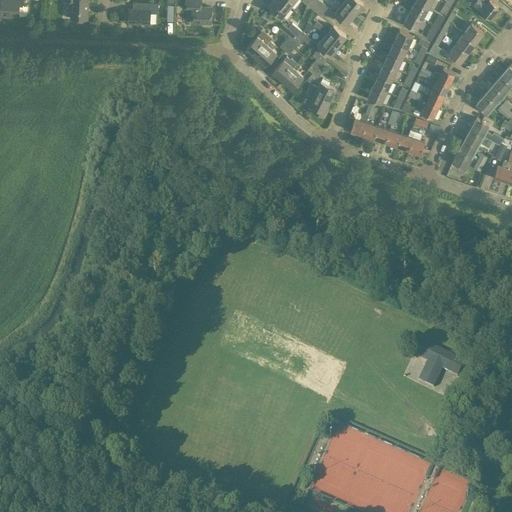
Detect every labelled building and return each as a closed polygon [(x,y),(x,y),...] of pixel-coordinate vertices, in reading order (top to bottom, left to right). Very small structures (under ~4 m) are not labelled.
[(0,0),(0,14),(19,15),(27,15),(28,6),(23,6),(22,0),(0,0)] [(70,0),(70,19),(88,19),(88,0),(70,0)] [(191,9),(191,23),(202,23),(202,22),(211,23),(211,7),(201,6),(200,0),(184,0),(184,9),(191,9)] [(281,0),(273,0),(268,6),(281,16),(290,6),(281,0)] [(301,0),(312,9),(316,5),(309,0),(301,0)] [(319,0),(316,5),(327,14),(331,9),(319,0)] [(358,0),(343,0),(341,3),(355,14),(363,3),(358,0)] [(415,0),(409,11),(422,18),(428,7),(415,0)] [(481,11),(480,11),(489,18),(498,7),(489,0),(488,0),(486,4),(480,0),(476,0),(473,4),(481,11)] [(149,23),(150,13),(158,13),(158,3),(136,2),(135,9),(128,9),(128,23),(149,23)] [(347,23),(355,14),(341,3),(334,12),(347,23)] [(450,6),(445,3),(440,12),(445,15),(450,6)] [(316,5),(312,9),(323,18),(327,14),(316,5)] [(450,23),(456,12),(452,10),(446,20),(450,23)] [(422,18),(409,11),(403,22),(416,29),(422,18)] [(437,15),(433,24),(438,27),(443,18),(437,15)] [(440,31),(444,34),(448,27),(450,23),(446,20),(440,31)] [(304,28),(309,32),(314,25),(309,21),(304,28)] [(471,22),(463,33),(475,42),(483,32),(471,22)] [(291,30),(299,37),(303,32),(292,23),(288,28),(291,30)] [(433,24),(432,26),(429,31),(425,29),(422,35),(431,40),(432,39),(438,27),(433,24)] [(333,25),(325,35),(338,45),(346,35),(333,25)] [(399,29),(394,40),(407,47),(413,36),(399,29)] [(288,36),(293,40),(298,43),(301,39),(299,37),(291,30),(287,34),(288,36)] [(443,36),(444,34),(440,31),(434,42),(432,46),(428,52),(441,58),(446,50),(437,46),(443,36)] [(301,39),(310,45),(311,46),(314,41),(313,40),(303,32),(299,37),(301,39)] [(463,33),(456,42),(468,52),(475,42),(463,33)] [(246,47),(255,56),(267,43),(257,35),(246,47)] [(330,55),(338,45),(325,35),(317,44),(330,55)] [(279,46),(284,50),(293,40),(288,36),(279,46)] [(418,52),(424,55),(430,42),(420,37),(418,43),(421,45),(419,49),(418,52)] [(276,52),(272,48),(275,44),(270,40),(267,43),(255,56),(265,64),(276,52)] [(289,54),(298,43),(293,40),(284,50),(289,54)] [(407,47),(394,40),(389,50),(402,57),(407,47)] [(468,52),(456,42),(448,52),(460,62),(468,52)] [(312,55),(316,58),(321,62),(323,64),(327,59),(316,50),(312,55)] [(389,50),(383,62),(397,69),(402,57),(389,50)] [(419,64),(424,55),(418,52),(414,61),(419,64)] [(425,61),(432,64),(434,65),(437,59),(432,56),(428,55),(425,61)] [(273,71),(282,80),(298,63),(294,60),(291,64),(284,58),(273,71)] [(316,58),(307,69),(312,72),(321,62),(316,58)] [(317,77),(326,66),(323,64),(321,62),(312,72),(317,77)] [(379,72),(392,80),(397,69),(383,62),(379,72)] [(300,65),(298,63),(282,80),(292,88),(303,75),(296,69),(300,65)] [(407,74),(413,77),(418,68),(412,65),(407,74)] [(511,67),(509,65),(501,74),(511,84),(511,83),(511,67)] [(427,73),(428,69),(422,67),(419,73),(424,76),(426,72),(427,73)] [(455,73),(443,67),(437,78),(449,84),(455,73)] [(434,72),(428,69),(427,73),(426,72),(424,76),(431,79),(434,72)] [(379,72),(373,85),(386,91),(392,80),(379,72)] [(409,86),(413,77),(407,74),(403,83),(409,86)] [(501,74),(493,83),(504,93),(511,84),(501,74)] [(437,78),(432,89),(444,95),(449,84),(437,78)] [(310,83),(307,88),(330,99),(332,94),(335,88),(328,84),(321,81),(320,80),(317,86),(310,83)] [(493,83),(484,93),(495,102),(504,93),(493,83)] [(386,91),(373,85),(367,96),(381,103),(386,91)] [(397,96),(403,99),(403,98),(407,90),(401,87),(397,96)] [(324,116),(327,109),(325,108),(327,105),(330,99),(307,88),(305,94),(312,97),(309,103),(315,106),(313,110),(324,116)] [(408,95),(413,98),(415,95),(416,95),(417,92),(416,91),(411,88),(409,92),(408,95)] [(421,98),(438,106),(444,95),(432,89),(432,90),(429,95),(424,92),(423,94),(421,98)] [(415,95),(413,98),(419,101),(418,102),(419,102),(424,105),(421,112),(432,117),(433,117),(438,106),(421,98),(423,94),(417,92),(416,95),(415,95)] [(495,102),(484,93),(476,102),(487,112),(495,102)] [(399,108),(403,99),(397,96),(393,105),(399,108)] [(368,102),(366,108),(370,109),(370,110),(373,111),(376,104),(368,102)] [(503,114),(508,108),(502,103),(497,109),(503,114)] [(370,109),(366,108),(365,113),(363,112),(361,120),(354,117),(350,130),(351,130),(351,133),(355,134),(357,132),(362,134),(366,121),(368,116),(371,117),(373,111),(370,110),(370,109)] [(511,115),(511,111),(508,108),(503,114),(509,119),(511,115)] [(392,110),(390,116),(397,118),(399,112),(395,111),(392,110)] [(397,118),(390,116),(387,122),(391,123),(395,124),(397,118)] [(483,135),(489,124),(476,117),(470,128),(483,135)] [(419,127),(422,120),(415,118),(413,123),(411,130),(418,132),(419,128),(419,127)] [(428,122),(422,120),(419,127),(426,129),(428,122)] [(362,134),(374,137),(378,125),(366,121),(362,134)] [(431,122),(428,129),(438,132),(440,125),(431,122)] [(374,137),(385,141),(389,129),(378,125),(374,137)] [(470,128),(464,139),(477,146),(483,135),(470,128)] [(397,145),(401,133),(389,129),(385,141),(397,145)] [(409,147),(412,137),(401,133),(397,145),(408,149),(409,147)] [(416,138),(412,137),(409,147),(408,149),(420,153),(421,151),(428,154),(430,149),(422,147),(424,141),(416,138)] [(489,138),(485,145),(491,149),(495,142),(489,138)] [(464,139),(458,149),(471,157),(477,146),(464,139)] [(494,156),(500,159),(505,150),(498,147),(494,156)] [(471,157),(458,149),(452,160),(465,167),(471,157)] [(493,177),(506,181),(511,162),(511,150),(507,160),(504,159),(501,165),(497,164),(493,177)] [(481,153),(477,160),(483,163),(487,157),(481,153)] [(477,160),(473,167),(479,171),(483,163),(477,160)] [(435,384),(443,370),(457,377),(465,362),(420,340),(413,355),(427,362),(418,381),(426,384),(432,387),(434,388),(435,384)]
